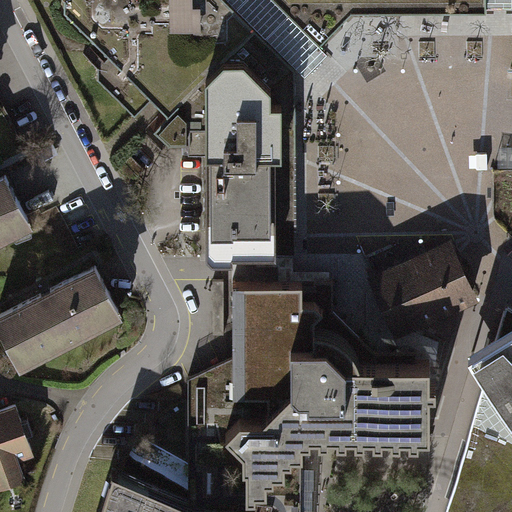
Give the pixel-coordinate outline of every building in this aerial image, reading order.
[(168,115),(154,129),(169,143),(189,143),(189,153),(205,154),(206,254),(212,260),(234,260),(234,254),(296,254),(296,69),(226,0),(63,0),(64,1),(64,11),(109,56),(98,67),(98,78),(134,113),(150,97),(168,115)] [(274,0),(226,0),(296,69),(304,77),(328,53),(319,45),(274,0)] [(274,0),(319,45),(353,11),(487,11),(486,0),(274,0)] [(511,0),(486,0),(487,11),(500,11),(511,11),(511,0)] [(5,162),(0,164),(0,233),(33,216),(5,162)] [(454,240),(370,279),(394,329),(429,312),(477,290),(454,240)] [(95,253),(0,302),(0,321),(20,360),(123,307),(95,253)] [(418,367),(364,367),(361,358),(357,350),(350,343),(341,337),(331,333),(318,331),(318,317),(326,309),(316,300),(304,300),(304,285),(304,282),(233,282),(234,394),(269,394),(269,418),(269,422),(265,422),(242,422),(228,423),(228,437),(228,455),(245,455),(245,472),(248,472),(249,502),(259,502),(259,496),(270,496),(270,483),(277,483),(277,477),(288,477),(288,464),(295,464),(295,459),(306,459),(306,446),(314,446),(314,440),(322,440),(322,446),(332,446),(332,440),(340,440),(340,446),(351,446),(351,440),(359,440),(359,445),(369,445),(369,440),(377,440),(377,446),(388,446),(388,440),(395,440),(395,447),(406,447),(406,440),(414,440),(414,446),(424,446),(424,440),(435,440),(434,397),(442,397),(441,388),(435,388),(435,367),(418,367)] [(463,346),(484,380),(445,511),(511,511),(511,308),(507,305),(498,325),(483,334),(463,346)] [(19,398),(0,404),(0,482),(21,475),(15,458),(37,451),(19,398)] [(247,511),(248,510),(196,505),(113,469),(99,511),(247,511)]
